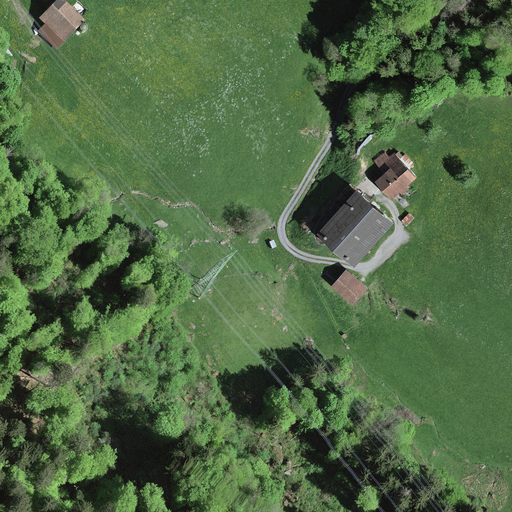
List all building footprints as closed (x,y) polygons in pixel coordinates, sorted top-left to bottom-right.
[(62,0),(57,0),(39,18),(44,23),(63,42),(84,21),(62,0)] [(63,42),(44,23),(37,31),(56,48),(63,42)] [(16,61),(7,60),(6,71),(15,72),(16,61)] [(389,173),(381,181),(395,195),(419,173),(396,148),(390,154),(384,147),(373,156),(389,173)] [(362,189),(323,232),(357,263),(396,220),(362,189)] [(368,287),(348,269),(335,284),(355,302),(368,287)]
